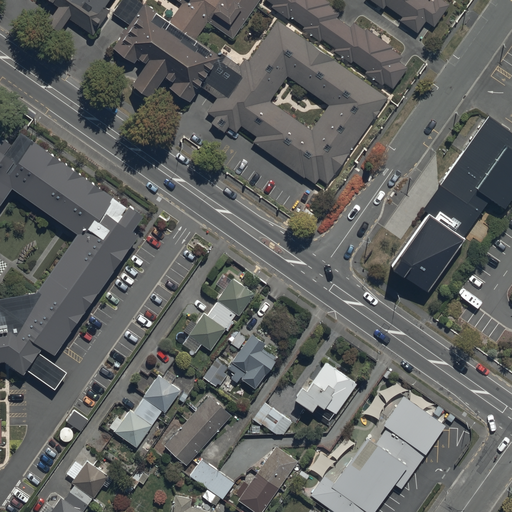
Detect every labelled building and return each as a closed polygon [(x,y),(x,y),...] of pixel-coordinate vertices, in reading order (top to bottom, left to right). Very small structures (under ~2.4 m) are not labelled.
[(54,0),(100,33),(118,8),(106,0),(54,0)] [(168,21),(142,3),(111,46),(187,100),(198,85),(216,96),(232,74),(239,65),(195,39),(208,20),(231,36),(253,9),(239,0),(178,0),(180,1),(168,21)] [(239,0),(253,9),(258,0),(239,0)] [(330,0),(264,0),(390,89),(413,57),(330,0)] [(447,2),(443,0),(367,0),(414,35),(447,2)] [(239,65),(232,74),(268,97),(286,73),(328,103),(311,126),(347,150),(387,96),(276,19),(239,65)] [(216,96),(205,110),(321,188),(347,150),(311,126),(268,97),(232,74),(216,96)] [(511,192),(511,127),(489,111),(424,203),(430,208),(393,259),(428,284),(493,192),(506,201),(511,192)] [(13,140),(0,129),(0,358),(5,357),(24,371),(56,348),(150,213),(22,129),(13,140)] [(493,227),(483,220),(472,236),(482,243),(493,227)] [(255,289),(234,274),(219,295),(220,295),(209,311),(205,308),(198,319),(193,316),(186,326),(190,329),(184,339),(196,347),(202,339),(212,345),(226,324),(229,326),(235,318),(232,316),(237,308),(240,310),(255,289)] [(248,335),(235,327),(227,336),(232,340),(231,341),(239,347),(231,358),(233,359),(228,364),(217,356),(204,374),(216,383),(217,381),(219,382),(227,372),(224,370),(227,366),(233,370),(230,374),(237,379),(241,374),(254,384),(265,369),(266,370),(278,354),(262,343),(266,338),(252,329),(248,335)] [(356,382),(325,361),(307,386),(302,383),(294,393),(312,405),(316,399),(336,412),(356,382)] [(180,387),(158,372),(134,409),(130,406),(123,417),(117,413),(110,424),(115,427),(114,429),(137,444),(162,407),(165,409),(180,387)] [(447,424),(400,390),(335,478),(324,470),(310,490),(340,511),(367,511),(392,479),(401,486),(447,424)] [(231,412),(208,392),(165,441),(187,461),(231,412)] [(291,419),(264,401),(253,417),(280,435),(291,419)] [(111,434),(99,426),(87,443),(98,452),(111,434)] [(260,511),(298,458),(277,443),(238,497),(259,511),(260,511)] [(235,479),(203,457),(190,473),(208,486),(203,494),(215,503),(221,495),(223,496),(235,479)] [(113,477),(87,458),(72,479),(76,481),(65,497),(61,494),(48,511),(82,511),(84,510),(83,509),(103,481),(108,485),(113,477)] [(143,481),(148,473),(138,466),(125,488),(131,491),(138,478),(143,481)] [(192,495),(175,491),(170,511),(215,511),(216,509),(190,503),(192,495)]
